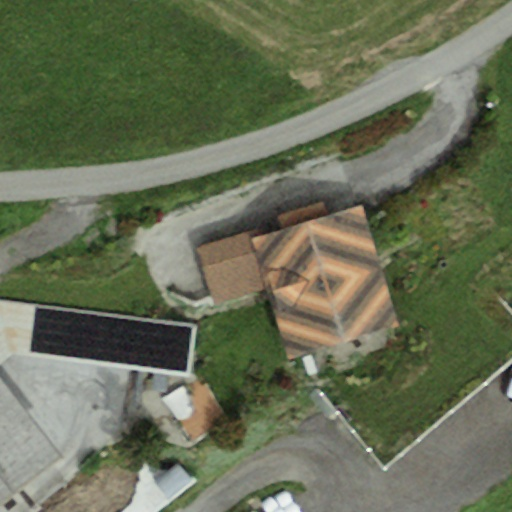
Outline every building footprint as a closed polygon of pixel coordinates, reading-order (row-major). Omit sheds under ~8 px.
[(278,217),(283,230),(327,217),(322,204),(278,217)] [(397,328),(361,207),(327,217),(283,230),(253,239),(269,294),(289,360),(397,328)] [(253,239),(251,232),(198,247),(215,309),(269,294),(253,239)] [(193,324),(0,300),(0,365),(16,356),(188,376),(193,324)] [(0,508),(63,459),(0,380),(0,508)]
